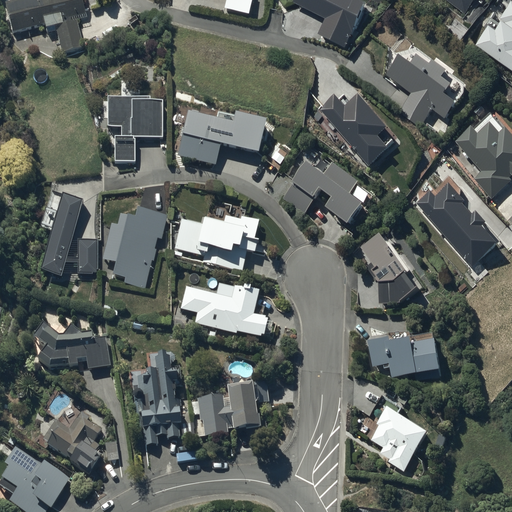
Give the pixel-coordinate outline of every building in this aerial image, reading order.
[(13,34),(45,26),(48,34),(57,32),(63,53),(84,48),(77,22),(70,23),(70,20),(86,16),(81,0),(11,0),(13,4),(5,6),(13,34)] [(225,0),(223,10),(249,17),(252,0),(225,0)] [(368,5),(357,0),(296,0),(294,4),(326,20),(319,35),(345,48),(368,5)] [(444,0),(464,15),(475,0),(444,0)] [(490,28),(477,46),(511,71),(511,4),(501,20),(505,23),(497,33),(490,28)] [(412,65),(401,57),(386,76),(412,95),(399,113),(420,128),(434,110),(446,119),(457,104),(447,96),(449,93),(448,92),(453,86),(444,79),(448,73),(435,63),(432,67),(419,56),(412,65)] [(338,97),(321,111),(370,167),(390,149),(388,147),(394,142),(387,133),(390,130),(362,98),(354,105),(347,97),(342,102),(338,97)] [(151,102),(107,102),(107,129),(121,129),(121,139),(115,139),(115,164),(135,164),(135,140),(162,140),(162,105),(151,105),(151,102)] [(190,116),(187,115),(177,158),(215,167),(220,147),(257,156),(265,122),(236,115),(235,118),(218,114),(216,122),(198,118),(199,113),(191,111),(190,116)] [(473,128),(457,143),(476,166),(473,169),(477,174),(481,170),(483,173),(475,181),(493,200),(511,182),(511,180),(511,179),(511,177),(511,133),(508,130),(506,132),(492,116),(475,130),(473,128)] [(325,177),(309,164),(283,198),(305,215),(323,192),(335,201),(329,209),(351,227),(348,231),(354,235),(358,230),(352,225),(366,207),(351,196),(359,184),(335,165),(325,177)] [(450,179),(433,194),(431,192),(417,205),(473,269),(500,245),(485,229),(489,225),(479,214),(475,218),(465,206),(467,204),(459,195),(462,192),(450,179)] [(84,203),(53,194),(43,231),(53,234),(42,272),(62,279),(63,276),(93,276),(93,274),(98,274),(98,241),(78,241),(78,242),(73,242),(84,203)] [(168,217),(137,209),(134,220),(120,217),(117,227),(111,226),(102,261),(116,265),(112,278),(125,281),(124,285),(145,290),(152,262),(154,263),(157,252),(155,252),(158,240),(162,241),(168,217)] [(242,272),(246,252),(255,254),(257,243),(253,242),(258,222),(241,218),(240,221),(225,217),(223,224),(204,219),(202,228),(181,224),(175,251),(203,258),(202,263),(242,272)] [(363,250),(371,261),(365,265),(372,275),(374,273),(378,279),(377,280),(380,284),(380,305),(402,305),(402,303),(418,292),(407,275),(408,274),(396,255),(394,257),(390,251),(392,250),(382,236),(363,250)] [(232,299),(185,288),(180,310),(197,315),(195,325),(237,335),(238,333),(261,338),(262,337),(264,337),(268,323),(265,322),(266,320),(262,319),(264,309),(256,307),(259,294),(250,292),(250,290),(244,288),(243,290),(234,288),(232,299)] [(44,327),(34,340),(39,361),(51,369),(70,366),(70,368),(79,367),(79,365),(87,363),(89,371),(110,367),(105,336),(92,338),(92,334),(82,335),(72,327),(65,338),(60,339),(44,327)] [(371,343),(374,369),(386,367),(386,370),(392,369),(394,380),(417,376),(418,383),(442,379),(441,372),(442,372),(438,341),(435,342),(434,337),(413,339),(414,341),(393,344),(392,340),(371,343)] [(149,356),(151,374),(131,375),(132,389),(138,389),(138,393),(137,393),(136,393),(136,394),(135,394),(134,394),(134,395),(133,395),(133,396),(133,397),(132,398),(132,399),(133,400),(133,401),(133,402),(134,402),(134,403),(135,403),(136,404),(137,404),(139,416),(141,416),(145,448),(158,447),(157,438),(166,437),(166,440),(180,438),(178,426),(181,425),(180,410),(177,411),(176,408),(181,408),(180,401),(174,401),(174,394),(176,394),(175,388),(182,387),(180,368),(171,369),(170,364),(176,364),(175,355),(162,356),(162,355),(149,356)] [(255,417),(254,406),(269,404),(267,384),(252,386),(228,389),(229,400),(223,401),(223,397),(197,400),(197,403),(191,404),(193,416),(199,415),(200,423),(202,422),(204,438),(227,435),(227,431),(233,430),(233,432),(260,429),(259,417),(255,417)] [(430,434),(399,415),(403,409),(384,398),(371,419),(381,425),(379,427),(368,420),(361,431),(374,439),(372,442),(390,453),(393,448),(397,450),(389,464),(406,474),(430,434)] [(44,442),(66,458),(68,456),(73,459),(70,463),(89,477),(101,460),(96,457),(99,453),(96,452),(100,446),(95,443),(102,432),(87,422),(90,418),(83,414),(70,431),(58,422),(44,442)] [(117,443),(105,445),(108,463),(119,461),(117,443)] [(50,511),(70,480),(45,464),(43,467),(25,455),(25,456),(17,451),(6,468),(10,471),(0,486),(0,487),(14,497),(10,504),(22,511),(50,511)]
